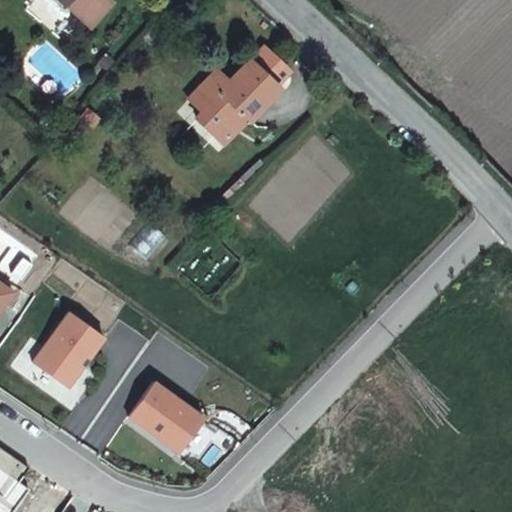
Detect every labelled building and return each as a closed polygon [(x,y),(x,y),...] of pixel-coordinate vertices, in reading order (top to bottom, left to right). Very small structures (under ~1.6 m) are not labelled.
[(60,0),(88,25),(110,0),(60,0)] [(225,80),(212,68),(186,97),(199,110),(193,117),(218,139),(229,127),(242,123),(247,118),(250,120),(280,87),(246,56),(225,80)] [(229,127),(218,139),(223,145),(242,123),(229,127)] [(0,302),(8,291),(0,285),(0,302)] [(102,332),(67,308),(31,358),(66,383),(102,332)] [(176,447),(202,412),(151,376),(126,411),(176,447)]
